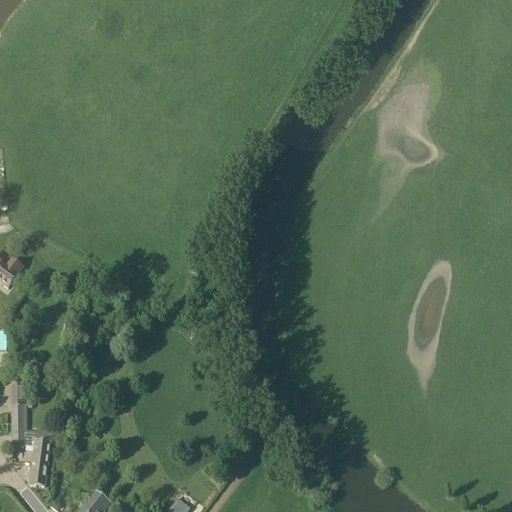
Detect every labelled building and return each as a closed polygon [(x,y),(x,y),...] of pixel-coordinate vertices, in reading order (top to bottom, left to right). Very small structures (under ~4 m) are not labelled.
[(0,263),(0,283),(7,290),(23,269),(11,260),(6,268),(0,263)] [(66,324),(64,332),(73,334),(74,326),(66,324)] [(0,381),(7,376),(6,375),(11,371),(7,365),(2,369),(0,370),(0,381)] [(52,434),(37,432),(37,434),(27,433),(27,410),(32,410),(32,401),(25,401),(25,384),(11,384),(12,449),(25,449),(25,448),(35,449),(30,487),(44,489),(52,434)] [(134,511),(121,502),(113,511),(105,511),(110,505),(95,494),(81,511),(134,511)] [(189,511),(191,511),(178,501),(169,511),(189,511)]
